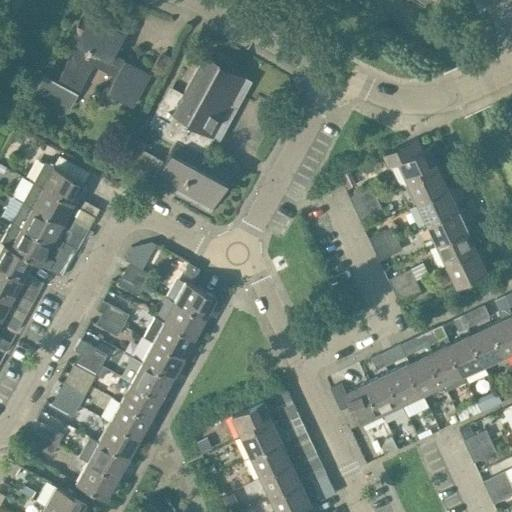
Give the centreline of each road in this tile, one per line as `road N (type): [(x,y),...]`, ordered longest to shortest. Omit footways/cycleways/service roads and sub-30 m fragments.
road 1 (residential): [(0,439),(125,220),(153,216),(237,264)]
road 2 (residential): [(300,365),(390,322),(339,209)]
road 3 (residential): [(237,264),(333,75)]
road 4 (residential): [(364,511),(300,365)]
road 5 (residential): [(200,0),(333,75)]
road 6 (residential): [(333,75),(403,103),(450,98)]
road 7 (residential): [(300,365),(254,272),(237,264)]
